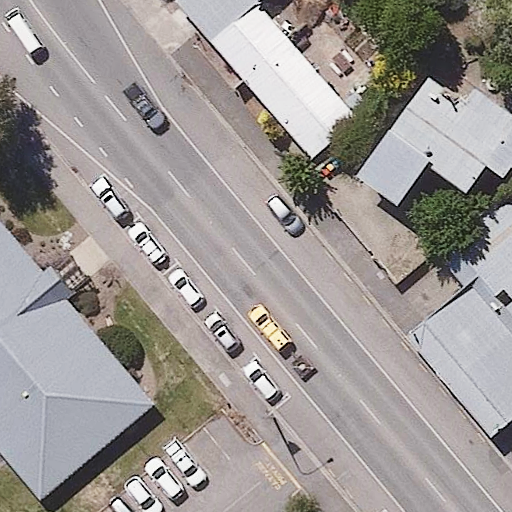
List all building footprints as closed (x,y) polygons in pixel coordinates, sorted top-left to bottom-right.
[(150,0),(179,34),(218,0),(150,0)] [(327,113),(230,0),(218,0),(179,34),(281,152),(327,113)] [(432,77),(360,169),(406,207),(439,164),(478,194),(499,167),(511,176),(511,95),(482,72),(461,99),(432,77)] [(437,326),(511,414),(511,201),(446,258),(476,293),(437,326)] [(157,399),(0,220),(0,451),(44,505),(157,399)]
